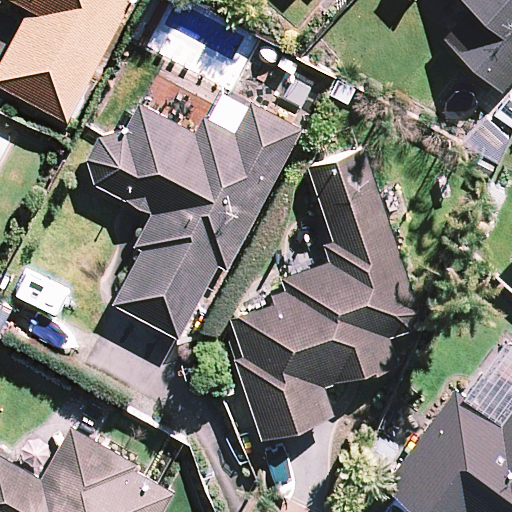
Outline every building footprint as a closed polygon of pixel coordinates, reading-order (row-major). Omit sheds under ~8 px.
[(2,82),(79,122),(143,0),(22,0),(40,9),(2,82)] [(450,43),(508,96),(511,90),(511,0),(475,0),(483,7),(450,43)] [(342,23),(305,38),(320,76),(357,61),(342,23)] [(119,306),(185,342),(225,268),(232,272),(310,129),(262,103),(246,133),(214,116),(205,132),(151,103),(135,131),(109,138),(98,160),(107,184),(161,213),(141,251),(147,254),(119,306)] [(242,362),(270,444),(341,419),(331,391),(404,366),(396,341),(415,334),(425,309),(371,151),(314,170),(339,244),(329,247),(335,265),(287,281),(291,294),(277,299),(280,307),(237,322),(250,359),(242,362)] [(461,397),(391,490),(419,511),(511,511),(511,419),(504,430),(461,397)] [(5,451),(0,460),(0,511),(170,511),(180,495),(138,471),(141,466),(79,431),(52,478),(5,451)]
